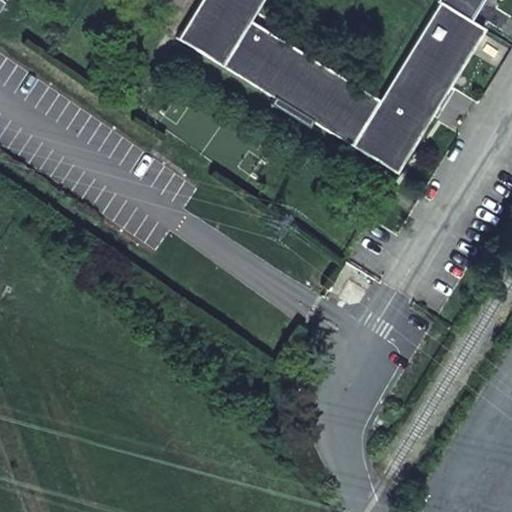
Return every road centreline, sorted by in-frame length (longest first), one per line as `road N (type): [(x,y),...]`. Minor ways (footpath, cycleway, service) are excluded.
road 1 (residential): [(511,105),(341,418),(339,451),(362,511)]
road 2 (unknown): [(511,352),(450,460),(439,511)]
